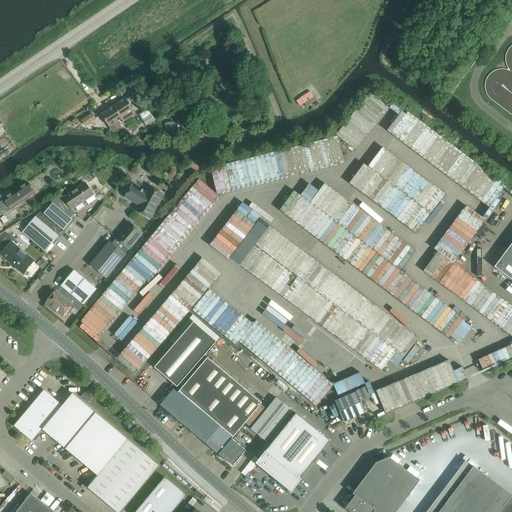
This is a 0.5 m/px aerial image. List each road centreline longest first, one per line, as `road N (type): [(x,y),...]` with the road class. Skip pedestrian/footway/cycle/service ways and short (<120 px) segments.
road 1 (unknown): [(199,240),(371,374),(399,375),(450,342)]
road 2 (unclassified): [(248,511),(55,336)]
road 3 (unknown): [(256,197),(450,342)]
road 4 (unclassified): [(307,511),(358,447),(486,390)]
road 5 (unknown): [(334,182),(381,146),(455,197),(456,213),(424,250)]
road 6 (unknown): [(351,457),(223,358)]
road 7 (unclassified): [(0,86),(129,0)]
road 8 (unknown): [(424,250),(415,280),(479,326),(482,341),(468,359)]
road 9 (unknown): [(117,341),(199,240)]
